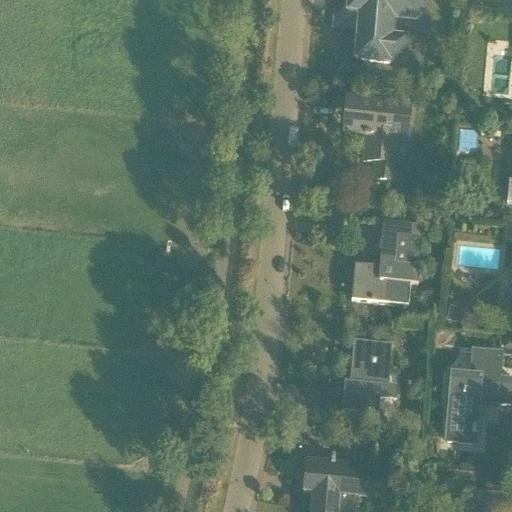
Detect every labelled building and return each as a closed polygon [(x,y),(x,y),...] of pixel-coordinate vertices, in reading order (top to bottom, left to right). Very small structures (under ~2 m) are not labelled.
[(366,19),(362,65),(396,68),(400,22),(426,24),(427,0),(355,0),(354,18),(366,19)] [(397,167),(398,154),(406,154),(409,110),(371,107),(366,107),(348,106),(347,106),(345,123),(346,123),(346,125),(345,125),(344,137),(346,137),(346,138),(365,139),(365,141),(363,165),(375,166),(373,184),(403,186),(405,168),(397,167)] [(352,305),(409,309),(411,288),(419,288),(423,230),(383,227),(380,271),(355,269),(355,271),(361,271),(359,304),(352,303),(352,305)] [(468,331),(473,313),(456,308),(455,309),(451,324),(450,326),(468,331)] [(356,387),(350,386),(345,386),(342,417),(379,419),(380,402),(388,403),(392,348),(354,345),(353,348),(355,348),(355,346),(360,347),(356,387)] [(474,431),(477,406),(511,409),(511,386),(495,384),(497,363),(500,364),(501,357),(474,355),(471,382),(452,381),(446,445),(473,447),(474,439),(476,439),(476,431),(474,431)] [(357,511),(358,501),(384,503),(386,478),(349,475),(349,467),(306,464),(303,496),(313,497),(311,511),(357,511)] [(406,494),(407,477),(389,477),(389,493),(406,494)] [(510,495),(511,478),(487,477),(486,494),(510,495)] [(509,511),(511,500),(508,500),(508,498),(473,495),(471,510),(441,508),(440,511),(509,511)]
